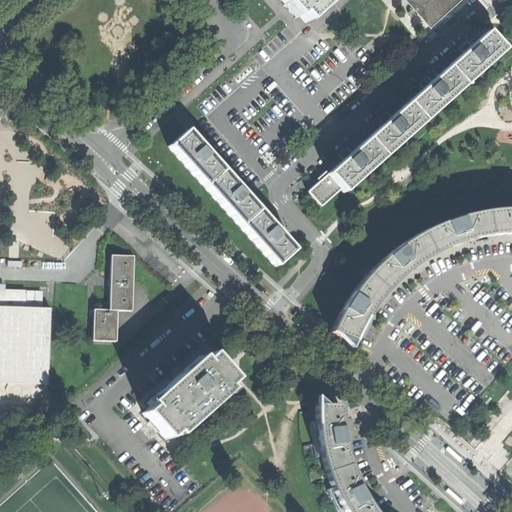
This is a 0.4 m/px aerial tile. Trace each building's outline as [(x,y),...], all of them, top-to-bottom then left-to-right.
[(279,0),(297,20),(301,16),(307,24),(321,11),(334,0),(333,0),(279,0)] [(406,0),(430,27),(460,0),(406,0)] [(447,67),(463,85),(503,50),(487,32),(471,46),(466,41),(461,45),(458,48),(463,54),(447,67)] [(407,103),(423,121),(463,85),(447,67),(431,82),(426,76),(422,80),(418,84),(423,89),(407,103)] [(367,139),(383,157),(423,121),(407,103),(391,117),(386,112),(382,115),(378,119),(383,125),(367,139)] [(204,187),(222,171),(207,155),(212,150),(209,146),(205,142),(200,146),(186,131),(168,147),(204,187)] [(342,192),(383,157),(367,139),(351,153),(346,148),(342,152),(338,155),(343,161),(327,175),(339,188),(342,192)] [(236,186),(222,171),(204,187),(239,227),(257,211),(243,195),(248,190),(244,186),(241,182),(236,186)] [(319,182),(309,190),(322,205),(338,191),(338,190),(339,188),(327,175),(325,172),(320,176),(317,179),(319,182)] [(320,207),(322,205),(309,190),(307,192),(320,207)] [(331,328),(329,333),(352,342),(359,327),(365,317),(372,306),(380,297),(387,288),(398,278),(409,269),(418,263),(431,255),(445,248),(454,245),(462,242),(482,237),(495,235),(507,234),(511,234),(511,209),(504,209),(478,212),(458,217),(440,223),(416,234),(400,244),(383,258),(369,271),(357,285),(347,299),(337,315),(331,328)] [(257,211),(239,227),(275,266),(293,250),(279,234),(284,230),(280,226),(276,222),(271,226),(257,211)] [(111,256),(109,311),(116,311),(131,311),(132,257),(121,256),(111,256)] [(0,289),(0,382),(47,385),(50,309),(25,308),(25,291),(0,289)] [(93,310),(92,341),(115,342),(116,311),(109,311),(93,310)] [(150,407),(142,413),(166,440),(173,433),(176,436),(228,390),(226,387),(233,380),(219,363),(210,353),(202,360),(199,357),(147,403),(150,407)] [(373,511),(371,509),(363,497),(366,495),(363,490),(360,486),(358,487),(350,469),(345,454),(342,441),(345,441),(344,435),(343,430),(340,430),(339,405),(314,405),(315,421),(316,436),(319,450),(322,465),(327,480),(334,495),(339,506),(342,511),(373,511)] [(446,448),(445,450),(460,463),(462,460),(460,458),(449,448),(447,447),(446,448)] [(461,501),(463,499),(448,486),(445,490),(447,492),(458,501),(460,503),(461,501)]
